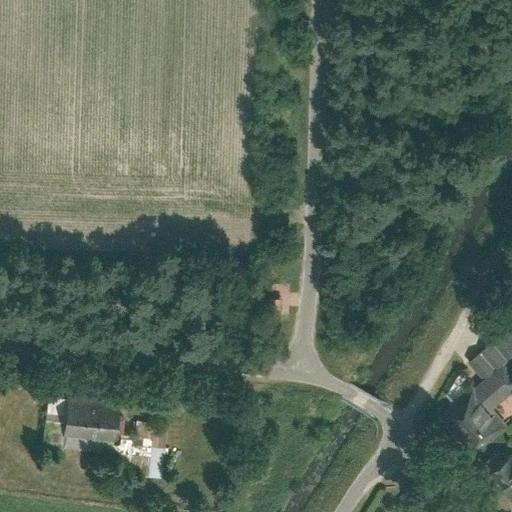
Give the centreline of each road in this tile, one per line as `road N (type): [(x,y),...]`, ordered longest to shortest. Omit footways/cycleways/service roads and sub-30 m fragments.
road 1 (residential): [(319,0),(312,248),(297,375)]
road 2 (residential): [(297,375),(0,347)]
road 3 (residential): [(297,375),(344,389),(407,439)]
